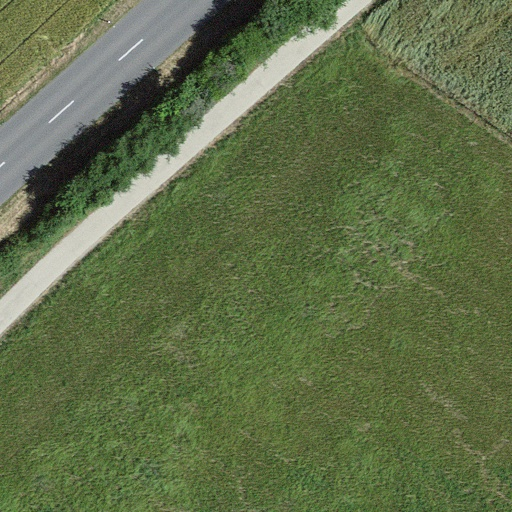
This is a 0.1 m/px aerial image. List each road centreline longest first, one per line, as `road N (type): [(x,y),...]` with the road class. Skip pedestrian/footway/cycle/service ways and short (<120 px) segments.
road 1 (track): [(359,0),(126,196),(0,321)]
road 2 (tertiary): [(0,172),(198,0)]
